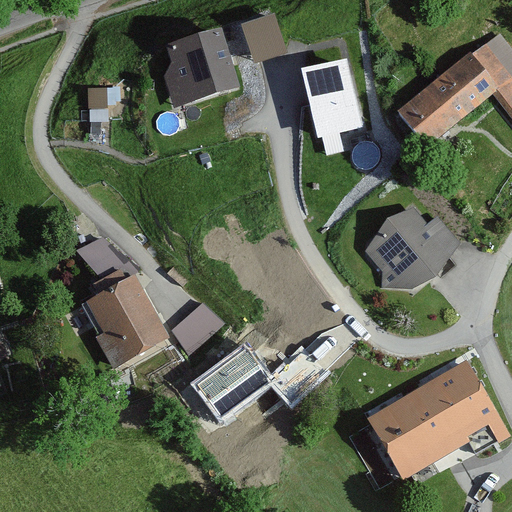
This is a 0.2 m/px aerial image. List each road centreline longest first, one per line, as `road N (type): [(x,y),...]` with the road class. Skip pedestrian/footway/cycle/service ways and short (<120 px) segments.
road 1 (residential): [(475,324),(446,348),(406,353),(376,342),(299,234),(265,55)]
road 2 (residential): [(187,304),(58,179),(43,147),(42,127),(85,0)]
